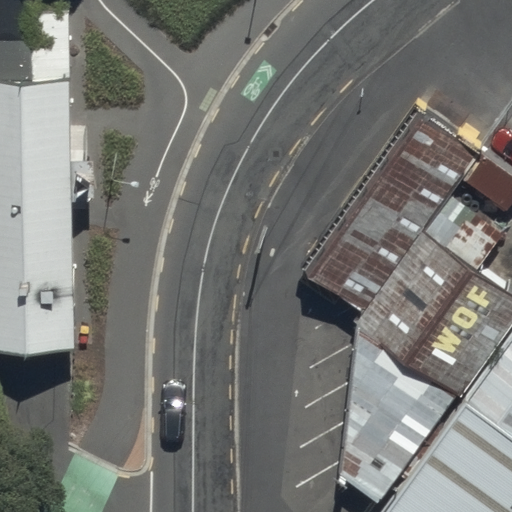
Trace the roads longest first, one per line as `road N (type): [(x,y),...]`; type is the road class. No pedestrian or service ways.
road 1 (residential): [(266,114),(214,220),(194,289),(190,511)]
road 2 (residential): [(379,0),(302,64),(266,114)]
